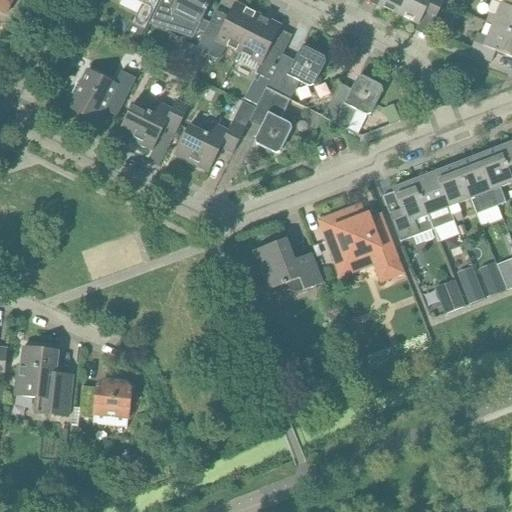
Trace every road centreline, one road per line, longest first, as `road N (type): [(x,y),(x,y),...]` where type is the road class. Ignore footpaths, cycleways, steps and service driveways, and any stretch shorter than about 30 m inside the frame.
road 1 (residential): [(11,115),(202,215),(222,218),(372,165),(378,152),(448,128)]
road 2 (residential): [(448,128),(414,58),(295,0)]
road 3 (residential): [(118,356),(0,296)]
road 4 (residential): [(11,115),(68,0)]
